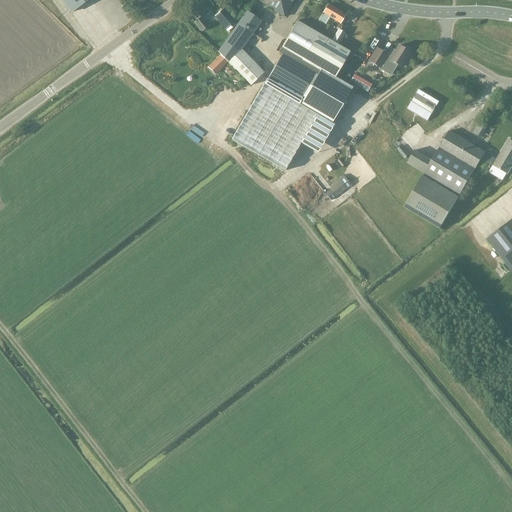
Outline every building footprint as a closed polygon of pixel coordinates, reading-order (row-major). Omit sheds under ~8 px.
[(60,0),(70,13),(86,0),(60,0)] [(208,0),(190,0),(187,3),(198,18),(213,6),(208,0)] [(256,0),(269,8),(268,9),(283,17),(293,0),(256,0)] [(339,24),(345,15),(327,4),(321,13),(317,20),(324,24),(328,18),(339,24)] [(224,9),(214,16),(227,32),(236,25),(224,9)] [(249,86),(262,74),(240,51),(260,21),(245,11),(217,51),(220,55),(227,62),(249,86)] [(200,17),(193,22),(200,32),(208,27),(200,17)] [(267,78),(231,141),(285,172),(317,116),(330,123),(335,114),(350,88),(333,78),(348,52),(296,21),(277,53),(281,55),(267,78)] [(345,34),(338,29),(332,40),(339,44),(345,34)] [(405,59),(409,61),(412,55),(409,53),(409,52),(406,50),(406,49),(406,47),(402,44),(400,45),(399,46),(398,45),(394,50),(391,49),(390,52),(388,51),(386,54),(376,48),(368,61),(390,74),(394,69),(397,64),(400,66),(405,59)] [(220,55),(214,61),(221,68),(227,62),(220,55)] [(363,89),(367,85),(356,78),(353,83),(363,89)] [(439,229),(482,159),(485,152),(448,131),(432,160),(414,150),(406,164),(423,174),(403,207),(439,229)] [(495,159),(485,152),(482,159),(507,174),(511,166),(511,141),(508,139),(495,159)] [(330,189),(335,196),(349,185),(342,175),(329,185),(332,188),(330,189)] [(511,221),(511,219),(485,239),(510,271),(511,269),(511,221)]
